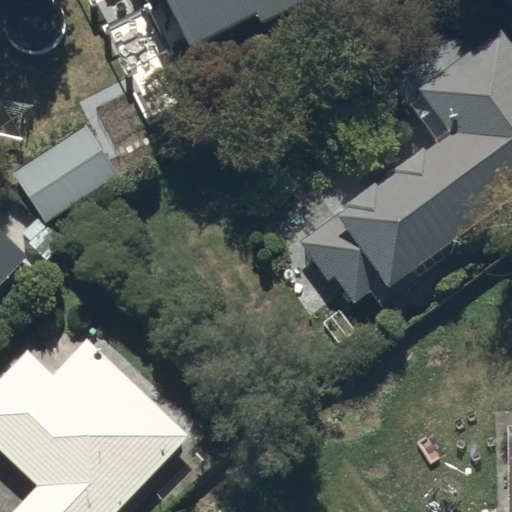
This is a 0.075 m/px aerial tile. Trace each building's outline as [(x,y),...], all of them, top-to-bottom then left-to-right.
[(284,0),(167,0),(186,36),(251,3),(257,14),(284,0)] [(331,271),(355,302),(511,183),(511,42),(483,5),(388,76),(433,135),(297,237),(326,276),(331,271)] [(12,169),(45,218),(116,172),(84,122),(12,169)] [(0,278),(27,251),(0,225),(0,278)] [(6,511),(111,511),(188,431),(86,335),(52,370),(25,345),(0,372),(0,446),(37,481),(6,511)]
